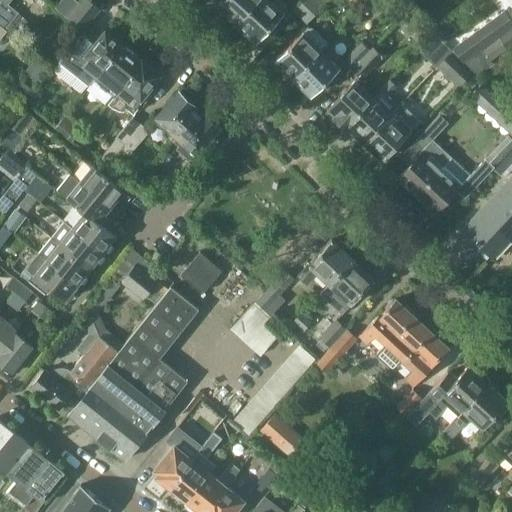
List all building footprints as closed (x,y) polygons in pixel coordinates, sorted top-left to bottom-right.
[(0,0),(0,24),(6,29),(19,12),(8,4),(10,0),(0,0)] [(80,0),(67,16),(83,29),(100,8),(90,0),(80,0)] [(220,0),(217,5),(236,23),(257,0),(220,0)] [(277,0),(257,0),(236,23),(256,41),(284,11),(283,11),(286,8),(277,0)] [(299,0),(291,9),(299,16),(314,0),(299,0)] [(318,0),(314,0),(299,16),(306,24),(324,5),(318,0)] [(373,0),(394,20),(403,12),(390,0),(373,0)] [(511,22),(503,10),(452,48),(462,62),(482,48),(511,25),(511,22)] [(511,25),(482,48),(491,60),(511,44),(511,25)] [(87,26),(58,62),(87,86),(93,79),(122,44),(105,30),(100,36),(87,26)] [(275,59),(293,76),(320,49),(303,31),(275,59)] [(361,41),(345,58),(354,66),(370,49),(365,45),(361,41)] [(122,44),(93,79),(113,96),(142,60),(122,44)] [(364,76),(383,55),(372,46),(370,49),(354,66),(364,76)] [(320,49),(293,76),(311,94),(338,67),(320,49)] [(438,67),(461,88),(472,76),(449,55),(438,67)] [(108,102),(109,104),(114,107),(118,109),(123,110),(126,107),(133,112),(137,108),(138,109),(157,85),(153,82),(159,74),(142,60),(113,96),(108,102)] [(347,125),(374,96),(356,79),(328,108),(334,114),(332,116),(345,127),(347,125)] [(374,96),(347,125),(352,131),(351,132),(363,143),(399,105),(398,104),(388,95),(397,86),(390,79),(374,96)] [(511,109),(483,82),(471,95),(511,134),(511,109)] [(179,93),(156,119),(175,135),(197,110),(179,93)] [(399,105),(363,143),(375,155),(377,154),(383,159),(410,130),(420,120),(401,102),(398,104),(399,105)] [(21,115),(12,127),(22,135),(36,118),(25,110),(21,115)] [(197,110),(175,135),(194,152),(217,127),(197,110)] [(421,152),(398,176),(405,183),(404,184),(414,194),(450,155),(432,138),(448,122),(439,114),(415,139),(423,147),(420,151),(421,152)] [(132,116),(100,158),(109,165),(122,149),(141,124),(132,116)] [(141,124),(122,149),(130,155),(149,130),(141,124)] [(27,163),(14,152),(7,148),(0,156),(0,169),(13,180),(27,163)] [(450,155),(414,194),(425,205),(426,203),(434,211),(455,189),(464,198),(494,167),(485,158),(470,174),(450,155)] [(177,170),(185,176),(193,167),(185,160),(177,170)] [(92,164),(79,180),(79,181),(112,207),(119,198),(118,197),(123,190),(92,164)] [(13,181),(0,197),(0,208),(5,212),(23,189),(36,173),(26,165),(13,181)] [(0,194),(1,195),(13,180),(0,170),(0,194)] [(66,197),(84,212),(84,211),(97,222),(98,221),(103,215),(104,217),(112,207),(79,181),(79,180),(70,173),(56,190),(66,197)] [(511,241),(511,176),(462,230),(491,257),(508,238),(511,241)] [(28,192),(36,198),(45,186),(37,180),(28,192)] [(19,204),(27,210),(36,198),(28,192),(19,204)] [(11,231),(23,215),(15,209),(3,225),(11,231)] [(84,211),(84,212),(71,227),(104,254),(112,244),(110,243),(116,236),(98,221),(97,222),(84,211)] [(63,220),(50,236),(90,268),(95,262),(97,263),(104,254),(71,227),(63,220)] [(19,237),(11,231),(3,225),(0,229),(0,241),(10,249),(19,237)] [(50,236),(37,252),(78,285),(86,276),(84,275),(90,268),(50,236)] [(316,272),(330,284),(353,259),(331,239),(309,264),(299,275),(307,282),(316,272)] [(181,273),(202,292),(221,270),(199,251),(181,273)] [(78,285),(37,252),(20,274),(44,294),(48,288),(64,300),(69,293),(71,295),(78,285)] [(353,259),(330,284),(351,304),(374,279),(353,259)] [(121,281),(143,299),(157,281),(135,263),(121,281)] [(279,294),(294,278),(286,270),(255,302),(270,317),(285,300),(279,294)] [(13,277),(7,285),(17,293),(23,284),(13,277)] [(23,284),(17,293),(23,297),(26,300),(32,292),(29,289),(23,284)] [(118,351),(89,388),(67,415),(123,459),(164,408),(187,380),(159,358),(181,330),(198,308),(170,286),(153,307),(118,351)] [(403,362),(430,332),(395,299),(380,316),(378,314),(359,335),(367,342),(374,334),(385,344),(375,355),(392,371),(401,361),(403,362)] [(38,301),(31,310),(40,316),(47,308),(38,301)] [(230,328),(260,355),(283,330),(253,303),(230,328)] [(312,321),(301,311),(293,320),(304,330),(312,321)] [(0,347),(16,328),(0,315),(0,347)] [(330,345),(346,327),(336,318),(319,335),(330,345)] [(315,362),(326,372),(358,337),(346,327),(330,345),(330,346),(315,362)] [(16,328),(0,347),(0,361),(12,371),(32,345),(14,331),(16,328)] [(430,332),(403,362),(411,370),(405,377),(413,385),(432,366),(431,365),(447,347),(430,332)] [(44,370),(30,386),(59,409),(80,382),(89,388),(118,351),(99,336),(71,370),(67,368),(63,367),(59,367),(56,368),(52,370),(48,373),(44,370)] [(232,420),(249,434),(311,364),(295,349),(232,420)] [(469,365),(457,378),(448,370),(406,415),(416,425),(429,411),(436,417),(448,404),(458,413),(458,414),(463,409),(464,409),(488,383),(469,365)] [(458,413),(443,429),(452,438),(467,422),(472,416),(480,425),(482,426),(506,400),(488,383),(464,409),(463,409),(458,414),(458,413)] [(395,406),(405,415),(422,397),(412,388),(395,406)] [(181,414),(190,421),(203,404),(195,397),(181,414)] [(275,412),(259,430),(288,455),(303,437),(275,412)] [(0,445),(12,430),(0,420),(0,445)] [(173,445),(153,471),(156,473),(154,475),(158,478),(158,482),(164,486),(168,485),(169,487),(191,459),(201,446),(177,426),(166,440),(173,445)] [(0,468),(5,472),(27,445),(28,446),(30,444),(12,430),(0,445),(0,468)] [(191,459),(169,487),(175,491),(175,495),(181,499),(185,499),(186,500),(208,472),(214,464),(205,457),(214,446),(206,440),(201,446),(191,459)] [(6,492),(15,498),(48,458),(31,445),(30,446),(31,447),(9,474),(16,479),(6,492)] [(472,475),(467,481),(476,489),(481,483),(499,464),(490,456),(472,475)] [(48,458),(15,498),(23,505),(33,493),(40,499),(62,472),(63,473),(64,472),(48,458)] [(208,472),(186,500),(188,502),(188,506),(194,510),(198,509),(201,511),(204,511),(225,486),(239,468),(231,462),(217,479),(208,472)] [(225,486),(204,511),(233,511),(242,501),(249,507),(276,475),(267,468),(242,499),(226,486),(225,486)] [(81,485),(59,511),(105,511),(112,504),(98,493),(95,496),(81,485)] [(256,511),(284,511),(264,496),(253,509),(256,511)] [(289,511),(300,511),(303,509),(296,503),(289,511)]
